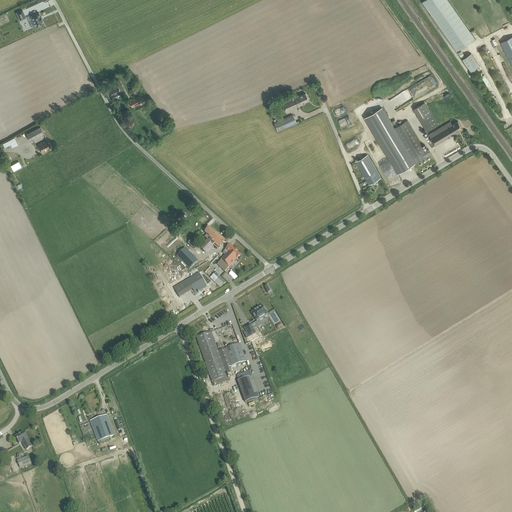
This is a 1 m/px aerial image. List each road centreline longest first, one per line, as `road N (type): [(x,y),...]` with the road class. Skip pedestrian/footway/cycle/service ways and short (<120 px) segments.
road 1 (unclassified): [(53,0),(120,127),(270,268)]
road 2 (unclassified): [(178,325),(37,408),(18,406),(0,372)]
road 3 (track): [(178,325),(245,511)]
road 4 (unclassified): [(367,211),(326,109),(309,114)]
road 5 (unclassified): [(367,211),(474,147)]
